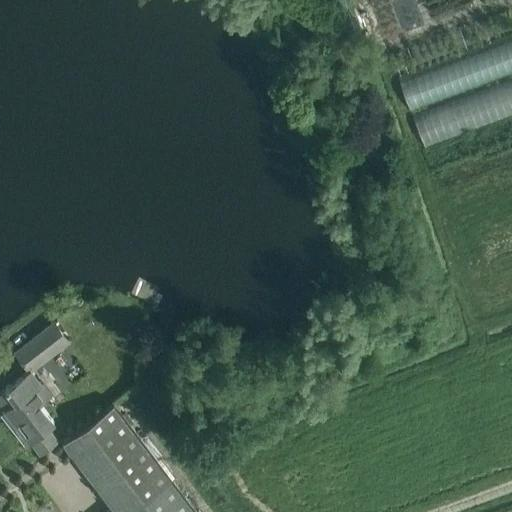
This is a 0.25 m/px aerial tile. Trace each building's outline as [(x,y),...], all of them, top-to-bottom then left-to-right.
[(126,306),(115,320),(126,329),(137,316),(126,306)] [(52,319),(12,349),(30,368),(71,340),(52,319)] [(49,393),(30,368),(29,369),(0,391),(0,399),(6,408),(10,404),(33,435),(29,438),(40,452),(56,439),(47,426),(53,420),(39,402),(49,393)] [(125,511),(173,476),(115,400),(63,440),(117,511),(125,511)] [(199,511),(173,476),(125,511),(199,511)]
